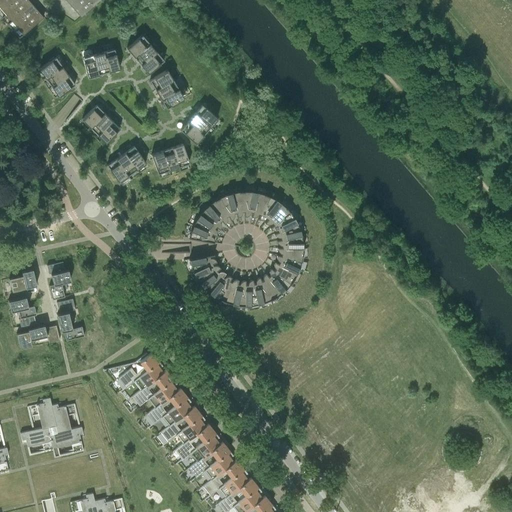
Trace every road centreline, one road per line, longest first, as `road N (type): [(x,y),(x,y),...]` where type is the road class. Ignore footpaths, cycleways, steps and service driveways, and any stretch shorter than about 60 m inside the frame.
road 1 (unclassified): [(324,511),(97,209)]
road 2 (residential): [(97,209),(0,80)]
